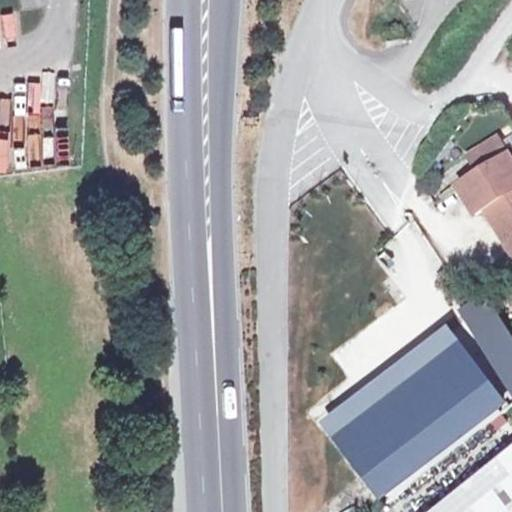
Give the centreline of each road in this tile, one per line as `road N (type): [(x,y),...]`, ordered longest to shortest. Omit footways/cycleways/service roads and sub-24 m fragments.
road 1 (residential): [(292,80),(408,161),(511,17)]
road 2 (primary): [(185,0),(187,192),(211,308)]
road 3 (primary): [(211,308),(222,250),(227,0)]
road 4 (primary): [(218,511),(211,308)]
